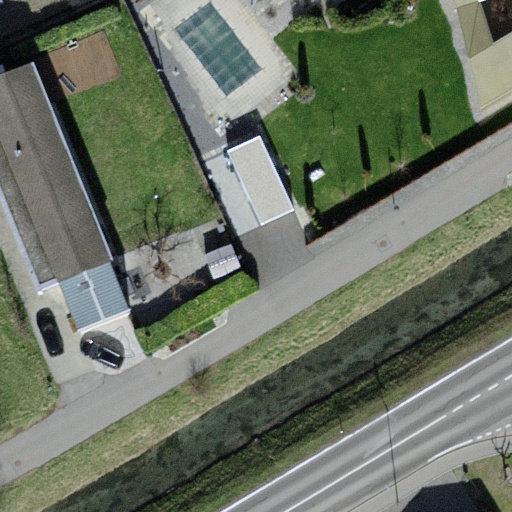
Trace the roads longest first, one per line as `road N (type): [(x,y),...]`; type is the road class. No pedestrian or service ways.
road 1 (residential): [(0,465),(511,160)]
road 2 (secondary): [(287,511),(511,378)]
